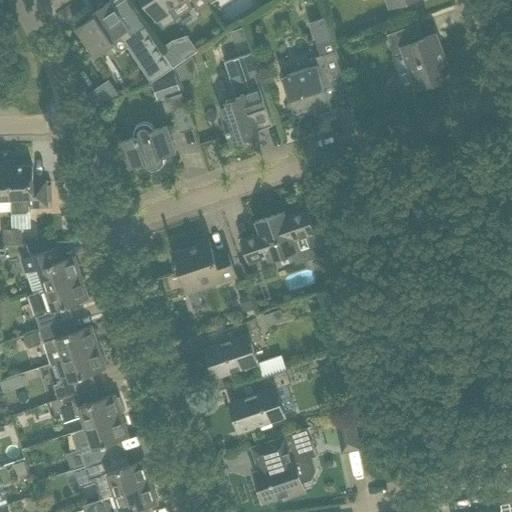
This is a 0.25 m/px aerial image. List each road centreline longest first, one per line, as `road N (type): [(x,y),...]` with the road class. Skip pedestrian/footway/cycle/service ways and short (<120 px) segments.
road 1 (residential): [(111,228),(461,119),(482,103),(492,77),(494,57),(474,0)]
road 2 (residential): [(205,511),(111,228)]
road 3 (residential): [(338,511),(511,481)]
road 4 (residential): [(75,124),(23,10)]
